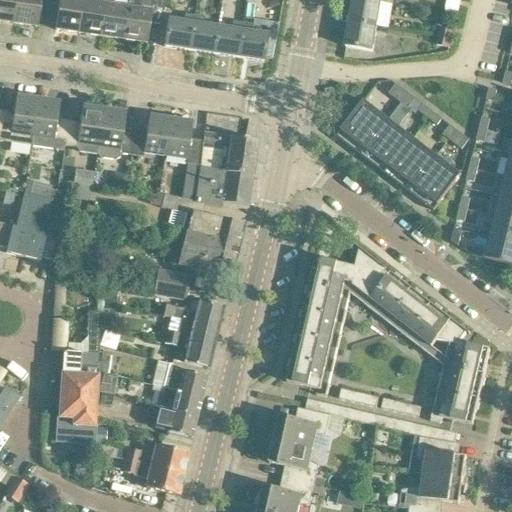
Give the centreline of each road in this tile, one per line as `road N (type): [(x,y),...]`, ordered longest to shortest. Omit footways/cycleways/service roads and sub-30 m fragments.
road 1 (tertiary): [(197,511),(284,156)]
road 2 (residential): [(290,110),(0,60)]
road 3 (residential): [(284,156),(511,326)]
road 4 (residential): [(135,511),(38,479),(26,452),(32,368)]
